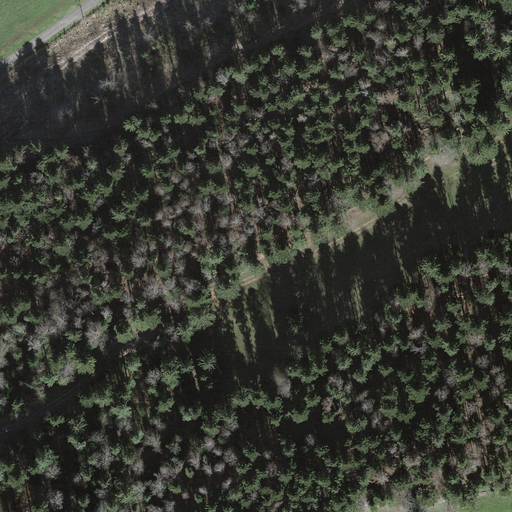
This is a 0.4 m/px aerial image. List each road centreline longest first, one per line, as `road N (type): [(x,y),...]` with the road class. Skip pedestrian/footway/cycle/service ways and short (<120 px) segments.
road 1 (track): [(0,429),(38,410),(156,321),(312,255),(431,188),(511,155)]
road 2 (track): [(0,145),(80,137),(202,65),(345,0)]
